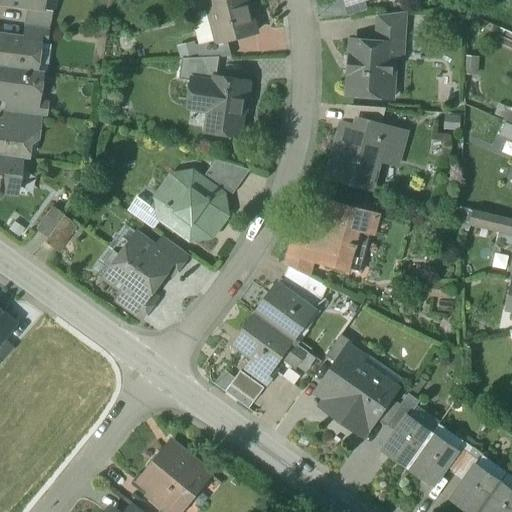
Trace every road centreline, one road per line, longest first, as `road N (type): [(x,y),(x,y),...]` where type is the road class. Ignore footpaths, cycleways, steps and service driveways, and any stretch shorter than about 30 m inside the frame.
road 1 (residential): [(296,0),(303,47),(292,155),(266,232),(161,371)]
road 2 (unclassified): [(161,371),(353,511)]
road 3 (unclassified): [(0,255),(161,371)]
road 4 (residential): [(161,371),(46,511)]
